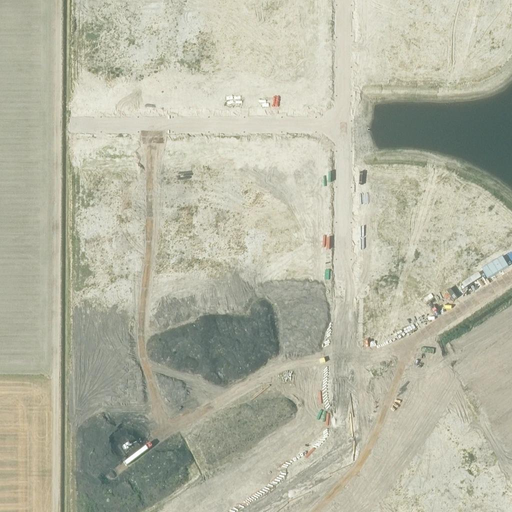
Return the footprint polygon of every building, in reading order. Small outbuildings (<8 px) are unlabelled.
[(94,0),(95,57),(128,57),(128,0),(94,0)] [(155,0),(155,31),(193,31),(192,0),(155,0)] [(205,0),(205,10),(260,11),(259,0),(205,0)] [(270,0),(270,11),(324,11),(324,0),(270,0)] [(139,40),(138,104),(176,105),(176,41),(139,40)] [(313,42),(312,41),(272,41),(272,102),(312,102),(313,102),(313,42)] [(218,44),(218,105),(246,105),(246,44),(218,44)] [(314,422),(304,428),(310,439),(320,432),(314,422)]
